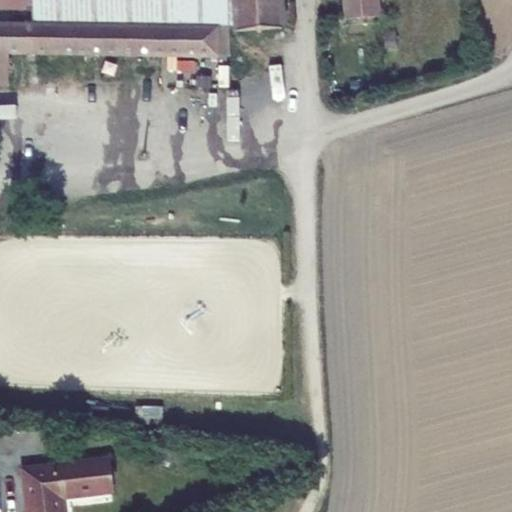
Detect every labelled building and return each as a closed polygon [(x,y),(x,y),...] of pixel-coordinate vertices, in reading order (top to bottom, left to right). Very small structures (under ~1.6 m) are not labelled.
[(0,0),(0,10),(36,10),(36,25),(0,24),(0,53),(11,53),(230,56),(231,27),(237,27),(238,32),(284,29),(282,0),(0,0)] [(343,0),(345,20),(379,17),(378,0),(343,0)] [(11,53),(0,53),(0,85),(10,86),(11,53)] [(140,403),(140,421),(173,421),(173,403),(140,403)] [(107,459),(22,470),(26,509),(32,509),(32,511),(63,511),(62,499),(111,492),(107,459)]
